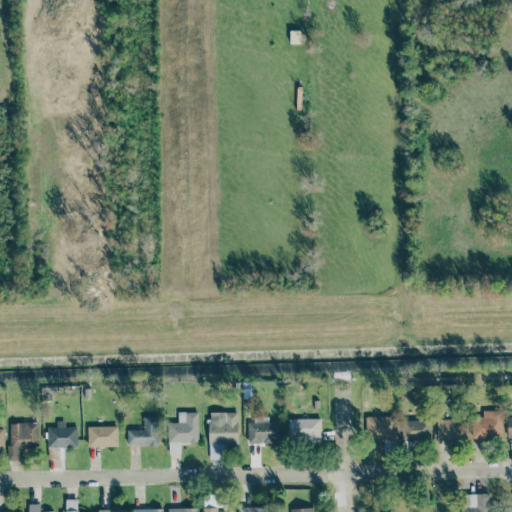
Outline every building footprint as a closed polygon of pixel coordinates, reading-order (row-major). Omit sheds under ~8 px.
[(501,438),(501,411),(482,410),(482,416),(472,416),(472,438),(501,438)] [(168,423),(167,453),(180,453),(180,442),(198,442),(198,412),(177,412),(177,423),(168,423)] [(237,413),(207,414),(208,444),(237,444),(237,413)] [(126,445),(158,445),(158,416),(143,417),(143,429),(126,430),(126,445)] [(395,441),(395,417),(365,417),(365,441),(395,441)] [(320,441),(320,418),(287,419),(288,442),(320,441)] [(436,420),(436,440),(465,438),(464,418),(436,420)] [(401,440),(430,440),(430,420),(401,421),(401,440)] [(47,448),(77,447),(77,427),(64,427),(63,421),(56,421),(56,427),(47,427),(47,448)] [(247,444),(278,443),(278,421),(247,422),(247,444)] [(38,447),(38,423),(9,423),(8,459),(17,460),(17,447),(38,447)] [(87,447),(117,446),(117,426),(87,426),(87,447)] [(383,452),(395,452),(395,441),(384,441),(383,452)] [(460,495),(460,511),(488,511),(488,493),(460,495)] [(203,507),(215,507),(215,497),(203,497),(203,507)] [(77,511),(77,499),(64,499),(64,511),(77,511)]
